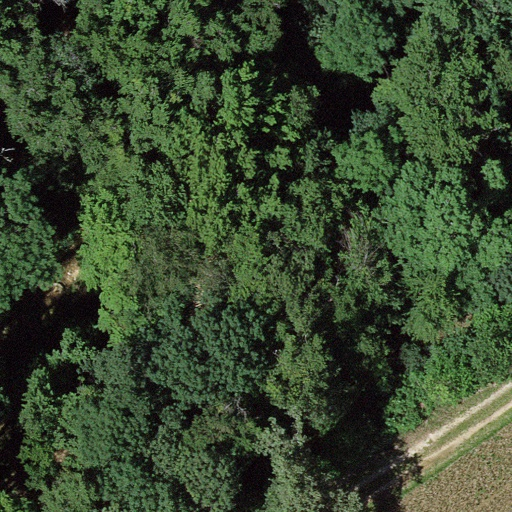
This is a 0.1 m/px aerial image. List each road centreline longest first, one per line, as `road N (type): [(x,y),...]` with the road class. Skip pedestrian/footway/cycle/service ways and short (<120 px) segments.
road 1 (track): [(511,11),(345,185),(129,351),(57,443),(33,511)]
road 2 (track): [(332,511),(511,383)]
road 3 (track): [(83,0),(59,39),(0,99)]
